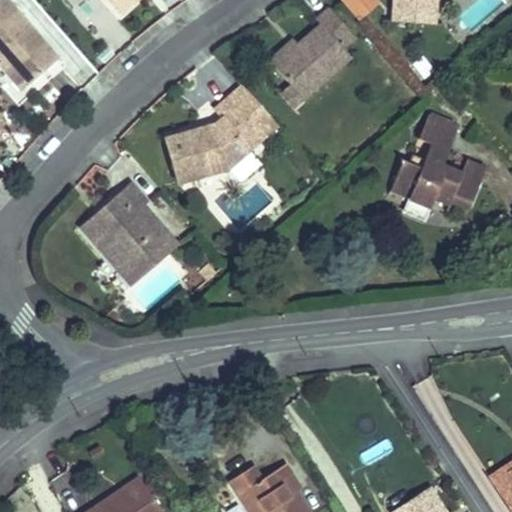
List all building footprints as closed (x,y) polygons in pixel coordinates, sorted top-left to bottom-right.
[(0,60),(0,66),(21,91),(58,58),(7,0),(0,0),(0,58),(1,60),(0,60)] [(107,0),(119,14),(135,0),(107,0)] [(392,0),(392,8),(436,11),(436,0),(392,0)] [(391,21),(435,24),(436,11),(392,8),(391,21)] [(291,86),(302,99),(350,57),(341,47),(353,37),(329,9),(316,20),(320,25),(297,45),(273,66),(291,86)] [(269,61),(273,66),(297,45),(293,40),(269,61)] [(165,139),(177,183),(226,169),(227,168),(248,150),(277,125),(242,85),(214,110),(221,119),(214,125),(165,139)] [(281,95),(291,108),(302,99),(291,86),(281,95)] [(404,208),(425,217),(433,198),(449,205),(450,203),(453,196),(470,204),(479,182),(462,174),(453,170),(451,175),(439,170),(441,166),(457,129),(427,116),(418,139),(430,144),(423,160),(420,168),(408,162),(402,160),(392,183),(411,191),(409,196),(404,208)] [(227,168),(240,183),(261,165),(248,150),(227,168)] [(408,162),(420,168),(423,160),(411,154),(408,162)] [(462,174),(479,182),(484,170),(467,162),(462,174)] [(439,170),(451,175),(453,170),(441,166),(439,170)] [(92,241),(121,274),(137,260),(147,271),(177,245),(142,206),(146,202),(129,183),(100,209),(117,228),(109,235),(105,230),(92,241)] [(390,188),(409,196),(411,191),(392,183),(390,188)] [(450,203),(467,211),(470,204),(453,196),(450,203)] [(79,227),(92,241),(105,230),(109,235),(117,228),(100,209),(79,227)] [(121,274),(131,285),(147,271),(137,260),(121,274)] [(199,272),(207,281),(215,273),(208,265),(199,272)] [(511,461),(489,476),(493,483),(511,470),(511,461)] [(280,467),(295,491),(299,488),(284,464),(280,467)] [(252,466),(229,481),(239,495),(245,491),(259,511),(308,511),(295,491),(280,467),(261,480),(252,466)] [(511,511),(511,470),(493,483),(511,511)] [(161,511),(139,479),(89,511),(161,511)] [(392,511),(391,511),(444,511),(429,487),(392,511)] [(239,495),(249,511),(259,511),(245,491),(239,495)] [(9,506),(13,511),(31,511),(21,497),(9,506)]
